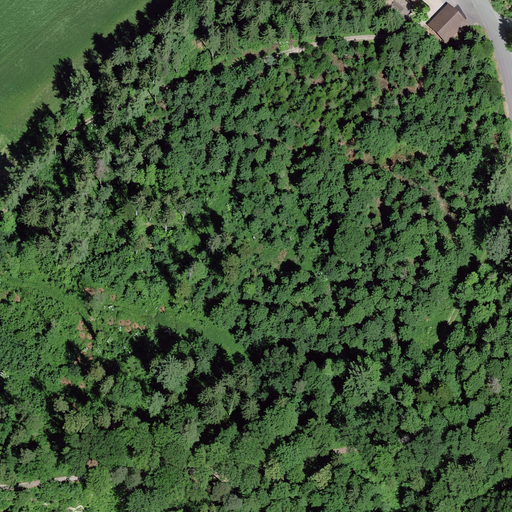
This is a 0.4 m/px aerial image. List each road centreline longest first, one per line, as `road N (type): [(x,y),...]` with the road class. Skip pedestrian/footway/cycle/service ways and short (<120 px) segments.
road 1 (track): [(0,218),(57,141),(108,109),(266,55),(408,32),(442,0)]
road 2 (track): [(358,448),(222,469),(105,470),(0,485)]
road 3 (track): [(358,448),(397,415),(511,219)]
